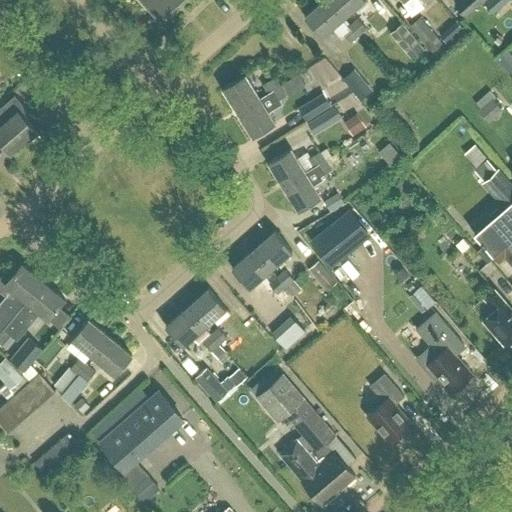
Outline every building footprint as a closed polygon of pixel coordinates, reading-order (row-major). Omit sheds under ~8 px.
[(141,0),(159,20),(180,0),(141,0)] [(342,18),(343,16),(328,0),(322,0),(304,16),(321,35),(332,26),(342,37),(346,34),(351,41),(366,28),(357,18),(348,25),(342,18)] [(328,0),(343,16),(361,0),(328,0)] [(483,0),(456,0),(453,3),(465,16),(483,0)] [(506,0),(485,0),(482,3),(492,13),(506,0)] [(442,43),(419,17),(410,26),(432,52),(442,43)] [(424,47),(402,22),(390,33),(412,58),(424,47)] [(456,47),(472,31),(464,23),(448,39),(456,47)] [(377,96),(354,69),(342,78),(365,106),(377,96)] [(222,87),(237,111),(260,98),(245,73),(222,87)] [(280,87),(275,78),(263,85),(268,94),(280,87)] [(280,87),(268,94),(274,102),(285,95),(280,87)] [(330,106),(322,93),(298,108),(306,120),(330,106)] [(275,122),(260,98),(237,111),(252,136),(275,122)] [(502,108),(492,98),(479,109),(489,120),(502,108)] [(342,117),(335,106),(307,123),(314,134),(342,117)] [(0,139),(11,151),(36,129),(18,109),(7,118),(0,110),(0,139)] [(283,185),(306,171),(291,147),(268,161),(283,185)] [(313,167),(326,159),(321,150),(308,158),(313,167)] [(326,159),(313,167),(318,175),(331,168),(326,159)] [(306,171),(283,185),(298,209),(321,196),(313,184),(320,179),(318,175),(313,167),(306,171)] [(511,184),(498,168),(483,181),(498,199),(504,194),(510,201),(474,232),(498,260),(505,253),(511,260),(511,184)] [(336,192),(323,200),(329,211),(343,202),(336,192)] [(349,209),(324,230),(341,252),(367,231),(349,209)] [(253,249),(270,268),(291,250),(274,230),(253,249)] [(292,293),(277,276),(270,268),(253,249),(231,267),(249,287),(259,278),(268,288),(272,285),(278,292),(273,296),(280,304),(292,293)] [(337,281),(319,260),(309,268),(327,290),(337,281)] [(0,302),(0,332),(43,280),(21,262),(11,275),(6,271),(0,277),(0,288),(6,294),(0,302)] [(284,270),(277,276),(292,293),(299,287),(284,270)] [(65,298),(43,280),(0,332),(0,341),(8,331),(17,338),(39,311),(48,318),(45,322),(55,330),(67,315),(58,308),(65,298)] [(511,337),(511,308),(494,287),(483,296),(493,307),(482,317),(505,344),(511,337)] [(186,306),(204,326),(225,307),(208,288),(186,306)] [(182,345),(204,326),(186,306),(165,325),(182,345)] [(464,345),(435,312),(422,323),(444,348),(426,363),(451,391),(472,373),(455,353),(464,345)] [(281,323),(270,332),(285,349),(295,340),(305,332),(290,315),(281,323)] [(71,338),(93,356),(110,336),(88,317),(71,338)] [(227,337),(218,326),(210,334),(219,344),(227,337)] [(210,334),(201,341),(210,351),(219,344),(210,334)] [(110,336),(93,356),(115,374),(132,354),(110,336)] [(43,349),(28,337),(11,359),(26,370),(43,349)] [(23,376),(6,356),(0,361),(0,375),(10,387),(23,376)] [(87,363),(80,356),(70,367),(78,374),(87,363)] [(227,374),(215,360),(195,377),(216,401),(227,392),(218,382),(227,374)] [(95,370),(87,363),(78,374),(86,381),(95,370)] [(56,389),(40,372),(0,407),(0,419),(10,431),(56,389)] [(404,395),(384,372),(370,385),(383,400),(366,415),(391,443),(413,424),(395,403),(404,395)] [(335,434),(282,373),(256,396),(276,419),(285,412),(302,433),(297,438),(296,438),(279,453),(322,503),(355,474),(334,450),(333,450),(326,441),(335,434)] [(185,417),(159,387),(99,440),(125,470),(185,417)] [(82,447),(68,431),(34,461),(48,477),(82,447)] [(161,488),(145,472),(130,486),(145,503),(161,488)]
